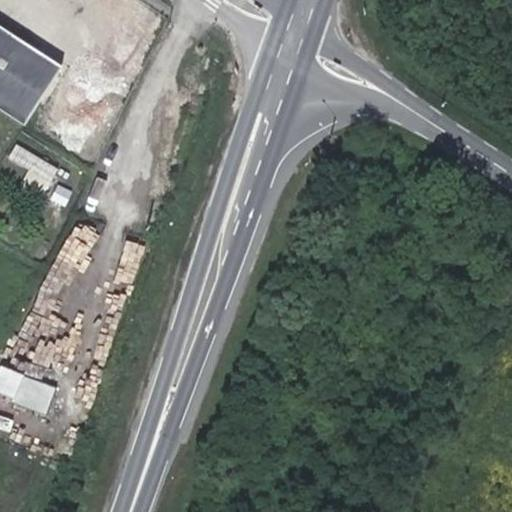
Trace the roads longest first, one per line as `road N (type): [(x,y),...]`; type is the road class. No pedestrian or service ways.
road 1 (secondary): [(130,511),(285,68)]
road 2 (tertiary): [(511,172),(398,100)]
road 3 (tertiary): [(398,100),(301,20)]
